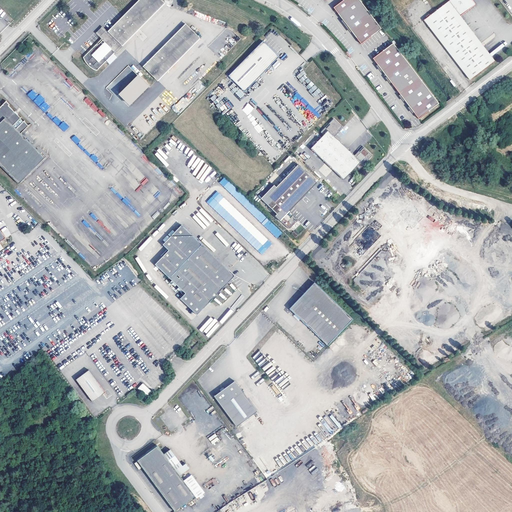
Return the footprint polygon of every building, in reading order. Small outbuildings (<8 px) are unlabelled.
[(156,0),(139,0),(106,34),(119,47),(162,5),(156,0)] [(359,0),(345,0),(334,9),(363,45),(383,29),(359,0)] [(471,0),(451,0),(425,21),(471,81),(495,62),(461,17),(476,6),(471,0)] [(149,60),(163,73),(197,40),(184,27),(149,60)] [(271,35),(270,37),(266,36),(265,45),(277,46),(277,42),(281,43),(282,36),(271,35)] [(99,41),(81,59),(84,62),(83,63),(83,64),(85,66),(86,68),(88,70),(90,71),(91,70),(94,73),(112,55),(99,41)] [(275,62),(274,54),(262,42),(228,77),(244,93),(275,62)] [(394,43),(374,59),(421,118),(441,103),(394,43)] [(163,73),(149,60),(141,68),(155,82),(163,73)] [(147,89),(134,76),(112,99),(125,112),(147,89)] [(240,98),(244,95),(239,89),(235,93),(240,98)] [(28,95),(44,111),(49,107),(46,104),(43,106),(41,103),(43,101),(38,95),(37,96),(32,90),(28,95)] [(28,127),(16,116),(15,117),(13,114),(7,108),(8,106),(5,103),(0,107),(0,168),(18,186),(44,159),(20,135),(23,133),(25,134),(27,132),(25,130),(28,127)] [(248,103),(242,110),(248,115),(254,108),(248,103)] [(343,127),(335,119),(330,124),(331,125),(327,129),(326,128),(322,132),(325,135),(311,149),(345,180),(358,167),(361,169),(365,165),(364,164),(368,160),(369,161),(373,156),(365,148),(356,157),(355,156),(335,137),(335,136),(343,127)] [(64,131),(69,127),(64,121),(59,126),(64,131)] [(343,127),(335,136),(335,137),(344,128),(343,127)] [(364,147),(355,156),(356,157),(365,148),(364,147)] [(317,183),(298,165),(263,201),(277,215),(275,217),(288,229),(297,220),(289,212),(317,183)] [(141,172),(135,178),(145,187),(150,182),(141,172)] [(224,177),(219,182),(277,238),(282,233),(224,177)] [(206,202),(261,255),(272,244),(217,190),(206,202)] [(402,247),(417,232),(413,228),(424,217),(410,204),(399,215),(392,208),(383,217),(394,227),(388,233),(402,247)] [(6,226),(2,229),(6,237),(11,234),(6,226)] [(195,316),(227,283),(228,284),(232,281),(231,279),(233,276),(180,226),(162,246),(168,252),(154,266),(182,292),(177,298),(195,316)] [(353,252),(359,259),(366,252),(359,246),(353,252)] [(353,320),(315,283),(289,310),(328,346),(353,320)] [(367,313),(413,356),(429,338),(423,332),(419,337),(409,328),(408,328),(403,323),(408,317),(385,294),(367,313)] [(88,371),(76,380),(92,403),(105,393),(88,371)] [(255,409),(232,378),(222,387),(218,389),(212,394),(234,425),(255,409)] [(138,388),(147,397),(152,392),(143,383),(138,388)] [(156,448),(135,463),(171,511),(175,511),(193,499),(156,448)] [(275,467),(275,458),(260,458),(260,464),(264,463),(264,467),(275,467)] [(309,469),(312,474),(318,471),(315,465),(309,469)] [(206,484),(208,488),(217,482),(214,478),(206,484)]
